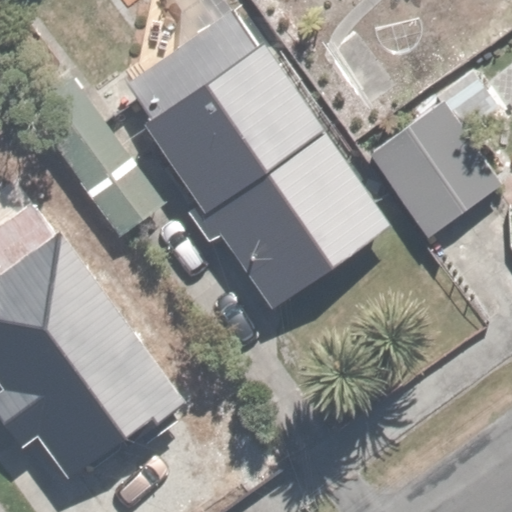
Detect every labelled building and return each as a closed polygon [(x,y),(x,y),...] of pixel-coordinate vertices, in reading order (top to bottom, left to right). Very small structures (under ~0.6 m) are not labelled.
[(385,225),(225,0),(145,0),(172,38),(119,75),(152,122),(138,132),(265,310),(385,225)] [(352,27),(322,53),(332,65),(310,84),(345,123),(396,78),(352,27)] [(471,63),(434,93),(470,138),(507,108),(471,63)] [(164,200),(73,74),(26,107),(118,234),(164,200)] [(431,106),(370,152),(430,231),(491,185),(431,106)] [(183,404),(123,325),(137,314),(92,255),(78,266),(27,200),(0,220),(0,413),(27,449),(39,439),(75,486),(183,404)]
